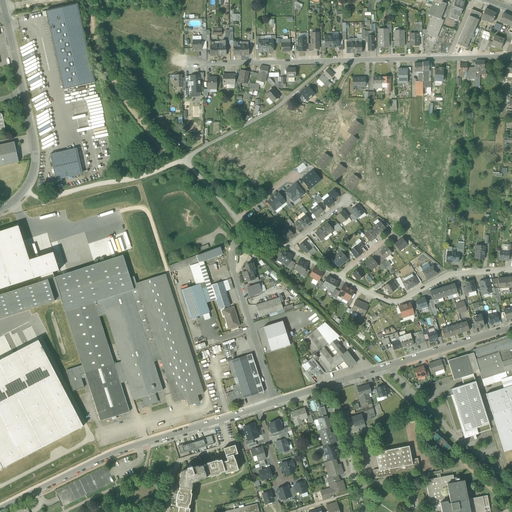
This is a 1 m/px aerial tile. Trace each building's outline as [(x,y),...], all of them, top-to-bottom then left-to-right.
[(428,15),(432,16),(440,19),(445,4),(441,2),(441,3),(434,0),(432,5),(428,15)] [(456,0),(455,0),(450,14),(451,14),(451,15),(458,17),(458,16),(459,17),(464,3),(463,3),(464,2),(459,0),(458,0),(456,0)] [(295,9),(299,12),(302,7),(302,5),(297,2),(294,2),(295,9)] [(48,21),(80,14),(77,4),(46,11),(48,21)] [(472,10),(469,16),(478,20),(479,19),(481,14),(480,13),(472,10)] [(482,20),(491,24),(496,14),(487,10),(487,11),(485,10),(483,14),(481,14),(479,19),(482,20)] [(95,83),(80,14),(48,21),(63,90),(95,83)] [(499,22),(509,26),(511,19),(511,17),(503,14),(499,22)] [(443,21),(440,19),(432,16),(426,30),(427,31),(426,35),(436,39),(443,21)] [(466,49),(466,48),(469,42),(469,41),(475,29),(475,28),(478,20),(469,16),(456,45),(466,49)] [(379,34),(379,47),(388,47),(388,33),(388,29),(387,29),(383,30),(383,34),(379,34)] [(478,30),(475,29),(469,41),(473,43),(478,30)] [(394,42),(394,47),(395,47),(404,46),(404,30),(398,31),(398,32),(394,32),(394,42)] [(410,43),(410,46),(419,46),(419,33),(418,33),(413,33),(409,34),(410,43)] [(491,46),(500,49),(504,40),(494,36),(492,42),(491,45),(491,46)] [(481,43),(483,39),(481,38),(478,44),(475,42),(474,45),(480,47),(480,45),(479,44),(480,43),(481,43)] [(201,49),(201,50),(201,42),(201,40),(192,41),(192,50),(198,50),(198,49),(201,49)] [(281,40),(281,52),(290,52),(290,40),(281,40)] [(346,53),(354,53),(354,45),(350,45),(350,43),(346,44),(346,53)] [(214,56),(218,56),(218,46),(214,46),(210,46),(210,56),(214,56)] [(241,46),(238,46),(233,46),(233,56),(241,56),(241,46)] [(422,75),(422,71),(422,64),(414,64),(414,75),(419,75),(422,75)] [(258,74),(266,76),(268,68),(260,66),(259,70),(258,74)] [(434,81),(442,81),(442,77),(443,68),(442,68),(439,68),(439,70),(435,69),(434,81)] [(475,77),(475,74),(475,72),(475,69),(475,68),(467,68),(467,72),(466,72),(466,74),(472,74),(472,77),(475,77)] [(286,69),(287,78),(288,78),(294,78),(295,78),(295,69),(286,69)] [(323,74),(329,80),(334,75),(328,69),(323,74)] [(407,75),(407,69),(398,69),(398,76),(398,81),(401,81),(401,83),(407,83),(407,75)] [(264,83),(266,76),(258,74),(257,78),(256,80),(264,83)] [(320,77),(326,83),(329,80),(323,74),(320,77)] [(175,75),(175,79),(174,79),(174,83),(175,83),(175,88),(182,88),(182,86),(182,78),(182,75),(175,75)] [(234,84),(235,84),(234,79),(234,75),(229,75),(223,75),(223,83),(228,83),(228,84),(234,84)] [(200,79),(200,76),(193,76),(193,77),(191,77),(191,76),(191,82),(188,82),(189,88),(189,93),(200,92),(200,79)] [(352,78),(353,88),(365,87),(365,77),(352,78)] [(207,89),(216,89),(216,78),(207,78),(207,89)] [(308,87),(301,94),(305,99),(307,101),(314,95),(308,87)] [(269,98),(273,103),(279,97),(277,94),(277,93),(273,88),(266,94),(269,98)] [(301,103),(305,99),(301,94),(296,97),(301,103)] [(339,152),(345,157),(349,151),(353,145),(357,139),(354,136),(362,125),(356,121),(347,132),(351,135),(347,141),(343,147),(339,152)] [(14,142),(0,145),(0,166),(19,162),(14,142)] [(50,154),(56,180),(82,174),(77,148),(50,154)] [(316,165),(322,170),(331,158),(325,153),(316,165)] [(331,176),(337,180),(346,168),(340,164),(331,176)] [(313,186),(320,180),(313,171),(308,175),(307,175),(301,179),(307,186),(311,183),(313,186)] [(345,186),(352,191),(360,179),(354,175),(345,186)] [(292,201),(293,202),(304,194),(296,184),(285,192),(286,194),(292,201)] [(323,201),(328,208),(335,202),(333,200),(339,195),(334,189),(328,194),(329,196),(323,201)] [(276,195),(273,197),(280,206),(285,202),(282,198),(278,193),(276,195)] [(275,211),(280,206),(273,197),(270,200),(267,202),(271,207),(274,211),(275,211)] [(316,217),(323,211),(318,205),(313,210),(311,211),(313,214),(316,217)] [(357,218),(358,218),(362,215),(361,213),(363,212),(358,205),(351,210),(353,213),(357,218)] [(268,209),(274,216),(277,213),(275,211),(274,211),(271,207),(268,209)] [(336,216),(342,223),(349,218),(343,211),(336,216)] [(306,215),(305,215),(300,220),(304,226),(306,224),(306,225),(311,221),(306,215)] [(349,218),(342,223),(345,227),(351,221),(349,218)] [(303,227),(304,226),(300,220),(299,220),(299,221),(293,225),(298,231),(303,227)] [(380,222),(385,229),(389,226),(382,220),(380,222)] [(365,236),(369,242),(385,229),(380,222),(376,225),(363,235),(365,236)] [(333,227),(337,232),(342,228),(338,223),(333,227)] [(325,225),(321,228),(327,235),(330,233),(334,231),(328,224),(325,226),(325,225)] [(0,289),(40,277),(42,281),(54,277),(53,273),(59,271),(53,252),(29,260),(18,226),(0,231),(0,289)] [(323,238),(327,235),(321,228),(317,231),(318,232),(315,234),(320,241),(324,238),(323,238)] [(282,234),(287,240),(291,237),(291,236),(293,235),(289,229),(282,234)] [(306,241),(312,248),(313,247),(315,246),(309,238),(306,241)] [(394,244),(399,250),(402,248),(403,249),(407,245),(405,241),(403,239),(399,242),(398,241),(394,244)] [(304,249),(307,253),(308,252),(310,250),(312,249),(312,248),(306,241),(299,246),(302,250),(304,249)] [(356,246),(360,250),(362,248),(365,246),(362,242),(356,246)] [(208,251),(210,259),(223,254),(220,246),(208,251)] [(350,251),(356,258),(362,253),(360,250),(356,246),(355,247),(352,250),(351,250),(350,251)] [(475,259),(484,260),(485,246),(477,246),(477,250),(475,250),(475,259)] [(312,248),(312,249),(308,252),(311,256),(317,252),(313,247),(312,248)] [(380,252),(384,258),(389,254),(391,253),(386,247),(383,250),(383,249),(380,252)] [(287,265),(290,260),(292,257),(289,255),(290,254),(283,251),(281,256),(280,256),(279,257),(280,258),(279,260),(282,262),(282,263),(287,265)] [(338,267),(338,268),(348,260),(342,253),(341,251),(331,259),(332,258),(339,266),(338,267)] [(499,261),(508,262),(509,252),(508,252),(502,251),(500,251),(499,261)] [(446,262),(451,262),(451,261),(458,262),(459,255),(459,253),(457,253),(451,252),(450,252),(450,254),(447,253),(446,262)] [(206,287),(211,286),(211,285),(204,262),(201,254),(199,254),(196,256),(198,262),(199,263),(205,282),(206,287)] [(131,291),(137,289),(136,283),(134,276),(130,278),(123,255),(116,258),(112,259),(104,261),(101,262),(98,263),(95,264),(54,277),(42,281),(0,294),(0,318),(61,299),(65,311),(95,302),(100,317),(107,315),(102,300),(131,291)] [(198,262),(196,256),(174,264),(176,270),(198,262)] [(364,264),(370,271),(377,265),(372,258),(364,264)] [(285,267),(291,270),(295,263),(290,260),(287,265),(285,267)] [(303,274),(304,274),(306,269),(305,269),(307,264),(304,262),(303,263),(300,261),(295,269),(300,272),(303,274)] [(199,263),(190,266),(195,283),(199,282),(200,284),(205,282),(199,263)] [(253,263),(249,264),(246,265),(245,267),(246,272),(252,270),(255,269),(253,263)] [(423,271),(430,267),(428,263),(420,267),(423,271)] [(422,272),(427,280),(438,274),(437,272),(434,267),(431,268),(430,267),(423,271),(422,272)] [(313,278),(317,280),(319,276),(320,277),(322,274),(320,273),(320,272),(314,268),(310,275),(314,277),(313,278)] [(352,273),(358,281),(365,276),(359,268),(352,273)] [(250,271),(252,270),(246,272),(242,273),(245,282),(249,281),(255,279),(253,274),(252,274),(250,271)] [(165,274),(136,283),(137,289),(154,341),(160,360),(174,404),(186,400),(198,396),(203,394),(165,274)] [(405,288),(406,290),(418,284),(417,283),(414,278),(414,277),(413,277),(412,274),(403,279),(405,281),(402,283),(405,287),(405,288)] [(322,287),(327,289),(333,279),(328,276),(324,283),(322,287)] [(395,280),(401,289),(405,287),(402,283),(399,277),(395,280)] [(497,284),(497,288),(498,288),(511,287),(511,277),(498,278),(498,283),(497,284)] [(338,282),(333,279),(327,289),(332,292),(334,289),(338,282)] [(227,280),(222,282),(225,292),(230,290),(229,284),(227,280)] [(479,282),(482,294),(491,292),(492,292),(491,288),(489,280),(487,280),(484,280),(484,281),(479,282)] [(466,287),(467,293),(468,292),(475,291),(473,281),(465,283),(466,287)] [(205,282),(200,284),(196,285),(181,290),(190,319),(197,317),(209,313),(206,303),(211,301),(206,287),(205,282)] [(230,306),(225,292),(222,282),(211,285),(211,286),(216,300),(219,309),(230,306)] [(380,282),(373,287),(375,290),(382,285),(380,282)] [(387,289),(390,293),(396,289),(391,282),(383,287),(385,290),(387,289)] [(259,286),(259,284),(253,286),(247,288),(250,297),(254,296),(254,295),(261,292),(259,286)] [(338,296),(343,299),(348,288),(346,287),(347,287),(346,286),(344,285),(340,292),(338,296)] [(211,301),(216,300),(211,286),(206,287),(211,301)] [(349,288),(348,288),(343,299),(348,301),(348,302),(350,298),(353,293),(354,291),(351,290),(351,289),(351,288),(349,287),(349,288)] [(147,343),(131,291),(102,300),(107,315),(122,362),(128,382),(134,400),(142,397),(155,393),(162,391),(153,362),(147,343)] [(269,314),(283,309),(282,307),(279,298),(255,305),(259,317),(269,314)] [(416,303),(418,308),(422,307),(422,308),(426,307),(427,307),(426,304),(424,299),(416,301),(416,303)] [(356,320),(361,323),(366,310),(363,309),(364,306),(356,302),(356,301),(356,300),(351,311),(356,313),(356,312),(359,313),(358,314),(356,320)] [(115,364),(100,317),(95,302),(65,311),(82,365),(85,374),(100,421),(130,411),(121,384),(115,364)] [(410,303),(404,305),(408,316),(413,315),(413,314),(412,310),(410,303)] [(292,304),(282,307),(283,309),(284,312),(290,311),(294,309),(292,304)] [(402,318),(408,316),(404,305),(398,307),(399,307),(401,313),(402,318)] [(228,324),(230,328),(237,326),(239,326),(233,307),(223,310),(227,324),(228,324)] [(509,319),(511,318),(511,312),(510,308),(503,310),(506,321),(510,320),(509,319)] [(497,314),(496,313),(493,314),(488,315),(490,323),(495,322),(495,321),(498,320),(497,314)] [(478,328),(479,329),(482,329),(481,327),(484,326),(484,324),(481,314),(477,315),(477,317),(473,318),(474,324),(476,328),(478,328)] [(282,321),(263,327),(271,351),(290,345),(282,321)] [(325,323),(318,328),(329,343),(330,344),(335,340),(339,337),(325,323)] [(310,356),(312,358),(325,374),(348,367),(340,356),(334,361),(324,347),(329,343),(318,328),(303,339),(314,353),(310,356)] [(430,341),(430,342),(434,341),(434,340),(438,339),(435,331),(428,333),(427,334),(429,339),(429,341),(430,341)] [(399,337),(398,337),(402,347),(408,345),(409,346),(414,345),(410,333),(406,335),(399,337)] [(394,350),(402,347),(398,337),(396,338),(397,341),(392,343),(391,343),(392,345),(390,345),(391,347),(392,347),(394,350)] [(479,372),(482,379),(493,376),(495,383),(501,381),(501,380),(511,377),(511,378),(511,377),(511,337),(503,340),(476,349),(477,352),(473,353),(479,372)] [(476,349),(503,340),(502,338),(503,337),(498,339),(497,340),(496,340),(495,339),(490,341),(490,342),(489,342),(488,342),(485,343),(484,344),(483,344),(476,346),(475,347),(476,349)] [(83,426),(38,340),(0,359),(0,462),(3,468),(83,426)] [(335,340),(330,344),(340,356),(343,354),(339,348),(341,346),(335,340)] [(153,362),(160,360),(154,341),(147,343),(153,362)] [(219,345),(212,347),(214,353),(221,351),(219,345)] [(348,367),(349,369),(356,363),(347,351),(345,352),(343,354),(340,356),(348,367)] [(467,355),(473,374),(479,372),(473,353),(467,355)] [(252,354),(246,356),(258,394),(264,392),(252,354)] [(447,361),(453,380),(473,374),(467,355),(447,361)] [(231,360),(232,360),(235,371),(239,384),(241,389),(244,398),(258,394),(246,356),(231,360)] [(312,358),(307,362),(311,367),(309,369),(313,375),(314,373),(315,375),(316,376),(319,374),(320,376),(325,374),(312,358)] [(428,364),(432,373),(444,369),(443,367),(441,360),(440,360),(428,364)] [(121,384),(128,382),(122,362),(115,364),(121,384)] [(66,370),(73,391),(84,387),(80,375),(85,374),(82,365),(66,370)] [(414,369),(417,378),(424,376),(426,375),(424,369),(423,366),(419,368),(419,367),(414,369)] [(462,380),(463,385),(475,381),(474,376),(462,380)] [(484,386),(495,383),(493,376),(482,379),(484,386)] [(511,377),(501,380),(501,381),(503,388),(511,385),(511,377),(511,378),(511,377)] [(451,389),(453,395),(464,432),(476,428),(489,424),(475,381),(463,385),(451,389)] [(356,388),(359,396),(365,395),(366,394),(364,385),(356,388)] [(486,394),(492,413),(511,407),(511,385),(503,388),(486,394)] [(387,395),(386,394),(388,393),(387,389),(385,389),(384,386),(376,388),(376,389),(379,397),(387,395)] [(244,399),(244,398),(241,389),(234,391),(225,394),(228,404),(234,402),(233,401),(243,398),(244,399)] [(157,402),(155,393),(142,397),(143,402),(141,403),(142,407),(157,402)] [(456,431),(462,430),(451,395),(445,397),(456,431)] [(453,395),(451,395),(462,430),(464,438),(473,435),(475,435),(478,434),(476,428),(464,432),(453,395)] [(200,403),(198,396),(186,400),(189,406),(200,403)] [(511,449),(511,407),(492,413),(504,452),(511,449)] [(290,412),(295,427),(301,425),(300,422),(307,420),(308,419),(307,416),(304,408),(290,412)] [(319,412),(321,418),(326,416),(327,417),(325,410),(320,411),(319,412)] [(355,424),(356,426),(357,425),(364,423),(361,414),(351,418),(354,425),(355,424)] [(320,425),(321,430),(329,428),(333,426),(331,420),(329,419),(327,419),(327,417),(326,416),(321,418),(318,419),(320,425)] [(282,429),(281,425),(279,426),(277,421),(273,423),(271,422),(270,423),(269,424),(272,433),(278,431),(282,429)] [(258,437),(254,424),(246,426),(244,429),(243,432),(246,433),(248,440),(252,439),(258,437)] [(489,424),(476,428),(478,434),(491,430),(489,424)] [(324,445),(324,446),(332,443),(336,442),(333,433),(330,433),(330,431),(320,434),(321,438),(322,439),(324,445)] [(278,435),(280,441),(285,439),(289,438),(287,434),(287,432),(279,435),(278,435)] [(432,437),(437,443),(441,438),(436,433),(432,437)] [(211,435),(203,438),(206,446),(214,444),(211,435)] [(203,438),(195,440),(197,449),(206,446),(203,438)] [(441,438),(437,443),(441,447),(447,452),(451,447),(446,442),(441,438)] [(282,452),(285,453),(286,451),(289,450),(287,443),(285,439),(280,441),(275,442),(279,453),(282,452)] [(195,440),(186,443),(189,451),(197,449),(195,440)] [(186,443),(178,446),(181,454),(189,451),(186,443)] [(227,460),(222,462),(225,471),(226,474),(234,471),(238,470),(235,458),(234,458),(233,455),(238,453),(235,445),(223,448),(223,449),(224,449),(226,457),(227,460)] [(173,446),(153,452),(156,461),(157,461),(160,470),(171,467),(169,462),(177,459),(173,446)] [(256,456),(258,461),(264,459),(266,459),(264,453),(262,446),(256,448),(251,450),(250,450),(252,457),(256,456)] [(373,470),(374,479),(395,475),(395,478),(400,477),(399,474),(420,470),(417,458),(411,460),(409,446),(376,452),(379,469),(373,470)] [(324,450),(328,462),(335,459),(339,458),(336,448),(334,449),(333,447),(324,450)] [(342,470),(341,466),(338,467),(337,465),(335,459),(328,462),(324,463),(328,475),(342,470)] [(206,464),(203,465),(206,477),(207,477),(210,476),(211,477),(218,474),(218,475),(218,474),(221,473),(221,474),(221,472),(225,471),(222,462),(221,460),(218,461),(218,460),(217,460),(215,461),(209,462),(209,463),(207,463),(206,463),(206,464)] [(281,464),(285,474),(294,471),(293,466),(294,466),(292,460),(286,462),(281,464)] [(180,483),(180,487),(192,489),(192,485),(192,483),(199,480),(199,479),(206,477),(203,465),(198,467),(198,466),(181,471),(179,483),(180,483)] [(259,472),(262,480),(272,477),(269,469),(266,470),(265,469),(262,470),(259,471),(259,472)] [(394,482),(437,474),(440,473),(442,473),(441,469),(400,477),(395,478),(394,478),(394,482)] [(440,500),(445,499),(443,490),(448,489),(446,484),(454,482),(453,475),(440,477),(437,478),(425,480),(429,500),(424,501),(426,511),(432,511),(441,510),(440,500)] [(320,491),(323,500),(331,498),(330,495),(345,490),(342,480),(339,481),(338,479),(328,482),(329,482),(330,488),(320,491)] [(464,480),(454,482),(446,484),(448,489),(450,501),(445,501),(445,499),(440,500),(441,510),(441,511),(482,511),(485,511),(484,511),(490,511),(487,495),(468,499),(464,480)] [(294,487),(297,495),(297,494),(300,494),(301,494),(307,492),(304,481),(298,483),(295,484),(294,486),(294,487)] [(280,498),(280,500),(286,498),(287,498),(290,496),(291,496),(289,490),(288,487),(287,486),(284,487),(281,488),(278,489),(277,490),(278,492),(280,498)] [(191,489),(192,489),(180,487),(179,490),(178,490),(178,491),(178,493),(177,493),(176,499),(177,499),(176,501),(176,502),(177,503),(176,506),(179,507),(188,508),(189,504),(190,504),(191,497),(191,496),(192,494),(192,493),(191,493),(191,489)] [(262,494),(265,504),(273,501),(272,498),(270,491),(262,494)] [(339,511),(337,503),(326,506),(328,511),(339,511)]
